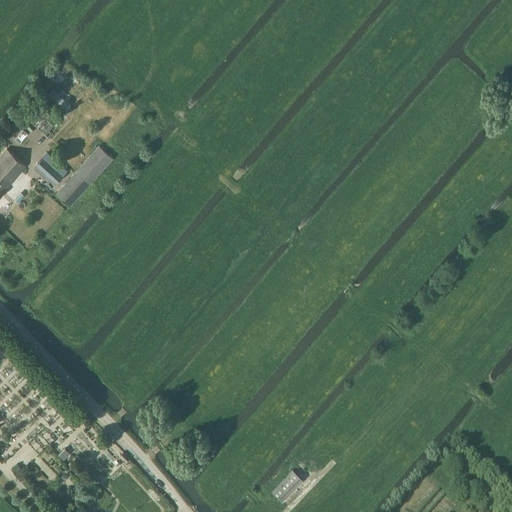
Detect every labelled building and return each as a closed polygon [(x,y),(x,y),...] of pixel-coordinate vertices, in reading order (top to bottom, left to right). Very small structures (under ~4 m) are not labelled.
[(70,206),(113,158),(100,146),(57,193),(70,206)] [(0,156),(0,194),(26,166),(7,149),(0,156)] [(47,151),(35,164),(56,183),(68,170),(47,151)] [(64,449),(58,455),(63,461),(69,455),(64,449)] [(130,459),(124,452),(120,455),(127,462),(130,459)] [(19,466),(15,471),(20,475),(24,471),(19,466)] [(282,501),(303,479),(293,469),(272,491),(282,501)]
